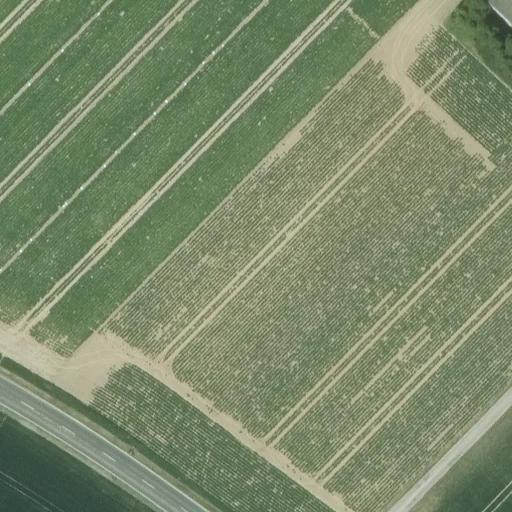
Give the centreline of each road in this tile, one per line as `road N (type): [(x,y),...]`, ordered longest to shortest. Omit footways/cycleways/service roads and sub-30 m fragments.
road 1 (secondary): [(186,511),(0,389)]
road 2 (track): [(511,394),(396,511)]
